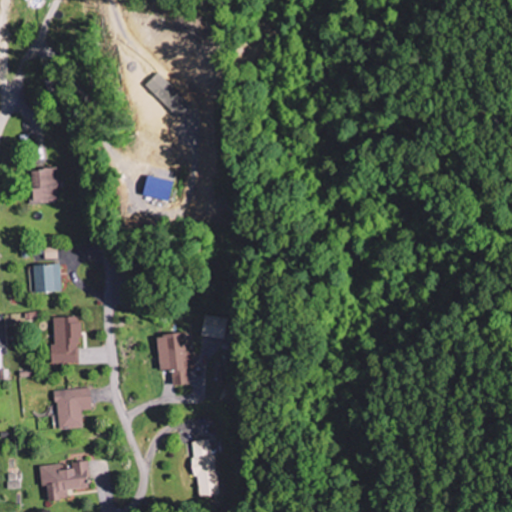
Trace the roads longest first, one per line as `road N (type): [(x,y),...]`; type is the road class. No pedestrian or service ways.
road 1 (residential): [(122,511),(144,476),(114,394),(108,312)]
road 2 (residential): [(0,0),(164,0)]
